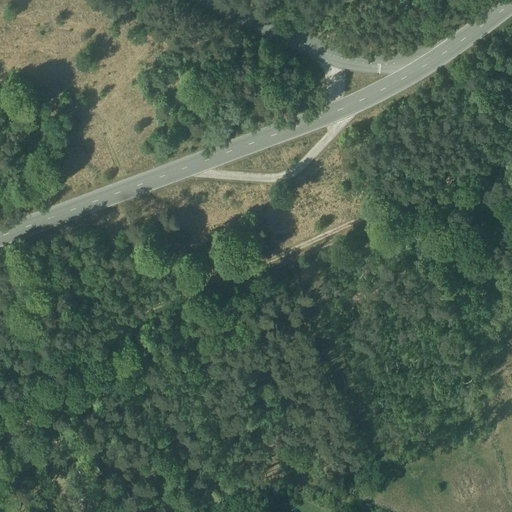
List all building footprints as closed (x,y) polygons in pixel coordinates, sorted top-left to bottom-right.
[(64,439),(62,443),(60,441),(54,452),(67,459),(75,446),(64,439)] [(30,464),(23,450),(12,456),(14,459),(11,461),(17,471),(30,464)] [(81,473),(87,481),(100,472),(94,463),(93,465),(91,462),(86,466),(87,468),(81,473)] [(132,498),(122,492),(120,496),(117,494),(112,505),(125,511),(132,498)] [(88,493),(84,506),(97,510),(101,497),(88,493)]
